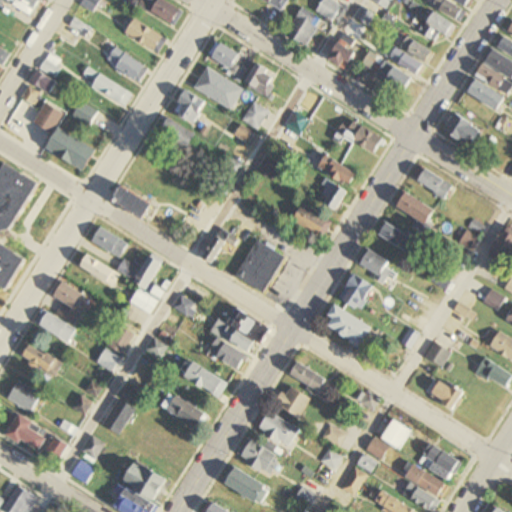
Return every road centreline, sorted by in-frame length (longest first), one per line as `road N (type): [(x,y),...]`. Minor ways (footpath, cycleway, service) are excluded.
road 1 (residential): [(511,476),(0,141)]
road 2 (secondary): [(175,511),(414,136)]
road 3 (residential): [(215,0),(0,342)]
road 4 (residential): [(414,136),(197,0)]
road 5 (tertiary): [(414,136),(497,0)]
